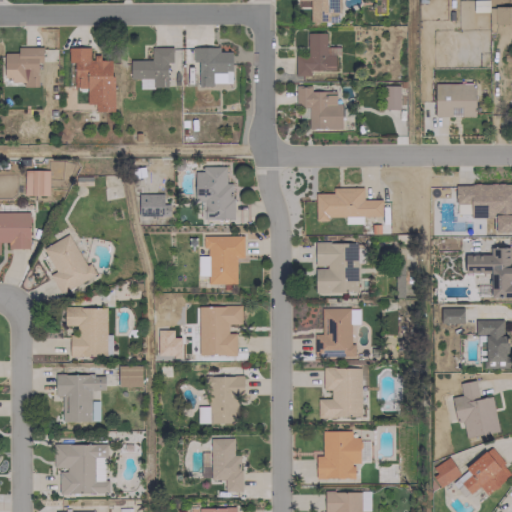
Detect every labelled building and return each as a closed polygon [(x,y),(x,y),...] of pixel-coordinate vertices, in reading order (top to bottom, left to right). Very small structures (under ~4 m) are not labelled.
[(308,21),(336,21),(336,0),(296,0),(297,5),(309,6),(308,21)] [(511,6),(488,6),(488,23),(511,23),(511,6)] [(325,32),(306,32),(305,55),(293,55),(293,75),(308,75),(308,70),(333,70),(333,55),(338,55),(338,46),(325,46),(325,32)] [(41,46),(16,47),(16,52),(2,53),(2,76),(10,76),(10,84),(32,84),(32,77),(36,77),(36,63),(41,63),(41,46)] [(171,46),(150,47),(150,59),(128,60),(129,78),(138,78),(138,88),(162,87),(162,78),(165,78),(165,62),(171,62),(171,46)] [(112,111),(111,58),(89,58),(89,47),(67,47),(67,62),(72,62),(72,87),(85,87),(85,103),(94,103),(94,111),(112,111)] [(197,84),(230,84),(230,51),(217,51),(217,47),(191,47),(192,61),(196,61),(197,84)] [(473,83),(433,83),(433,116),(473,116),(473,83)] [(398,85),(382,85),(382,109),(398,109),(398,85)] [(340,129),(340,103),(334,103),(334,90),(309,90),(309,86),(294,87),(294,104),(307,104),(307,129),(340,129)] [(202,219),(231,218),(231,182),(224,182),(224,166),(201,166),(201,171),(193,171),(193,200),(202,200),(202,219)] [(48,170),(23,169),(22,194),(47,195),(48,170)] [(511,183),(453,184),(453,203),(470,203),(470,217),(493,217),(493,232),(511,231),(511,183)] [(380,216),(380,199),(362,199),(362,187),(330,187),(330,192),(313,192),(313,220),(326,220),(326,216),(344,216),(344,223),(361,223),(361,216),(380,216)] [(168,215),(168,202),(162,202),(161,193),(136,194),(137,216),(168,215)] [(28,248),(28,212),(0,211),(0,241),(6,241),(6,248),(28,248)] [(84,264),(67,234),(41,248),(54,271),(48,274),(58,293),(94,274),(88,262),(84,264)] [(242,257),(241,235),(201,236),(201,248),(206,248),(207,283),(234,283),(234,257),(242,257)] [(354,241),(313,242),(313,266),(313,292),(355,291),(354,241)] [(463,273),(489,272),(489,297),(511,296),(511,266),(508,266),(508,247),(491,247),(491,254),(463,254),(463,273)] [(197,255),(196,275),(206,275),(206,255),(197,255)] [(401,297),(402,265),(394,265),(393,296),(401,297)] [(234,354),(234,332),(226,332),(226,323),(239,323),(239,305),(197,305),(197,355),(234,354)] [(104,307),(62,307),(62,324),(75,324),(75,333),(68,333),(68,355),(110,356),(110,334),(104,334),(104,307)] [(319,333),(313,333),(312,356),(353,356),(353,344),(349,344),(349,323),(357,324),(357,308),(319,307),(319,333)] [(438,323),(462,323),(462,307),(439,307),(438,323)] [(506,367),(506,335),(501,335),(501,319),(474,319),(474,334),(484,334),(484,367),(506,367)] [(139,387),(139,365),(116,364),(116,386),(139,387)] [(359,416),(358,367),(321,367),(321,389),(329,389),(329,398),(315,398),(316,416),(359,416)] [(60,421),(89,420),(88,390),(103,389),(103,373),(53,374),(54,396),(60,396),(60,421)] [(241,375),(205,375),(206,406),(196,406),(196,423),(235,422),(235,398),(242,398),(241,375)] [(496,432),(490,397),(477,399),(474,380),(458,382),(460,395),(444,398),(448,421),(462,419),(464,437),(496,432)] [(349,430),(320,430),(320,455),(314,455),(314,477),(352,478),(352,463),(357,463),(357,437),(349,437),(349,430)] [(223,491),(239,491),(239,454),(231,454),(232,439),(209,438),(209,478),(223,479),(223,491)] [(367,461),(367,440),(358,440),(358,461),(367,461)] [(107,493),(107,480),(104,480),(104,444),(52,443),(51,468),(58,468),(57,492),(107,493)] [(463,467),(466,472),(458,478),(469,492),(477,485),(484,494),(510,474),(489,447),(463,467)] [(458,474),(447,456),(428,468),(439,486),(458,474)]
